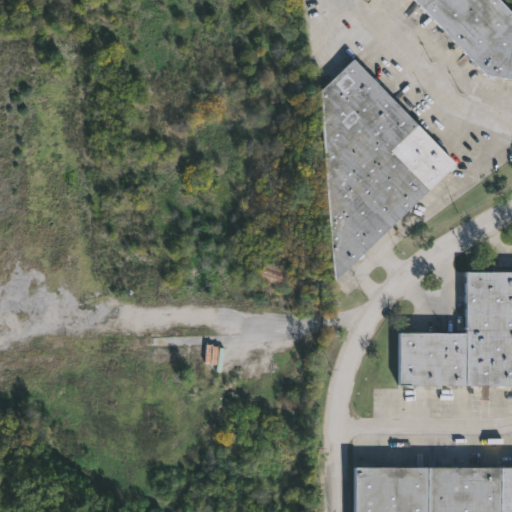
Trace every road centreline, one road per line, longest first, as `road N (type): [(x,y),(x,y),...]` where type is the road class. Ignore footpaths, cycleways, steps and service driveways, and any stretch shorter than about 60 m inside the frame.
road 1 (residential): [(336,511),(344,386),(369,325),(427,260),(511,208)]
road 2 (residential): [(339,426),(511,424)]
